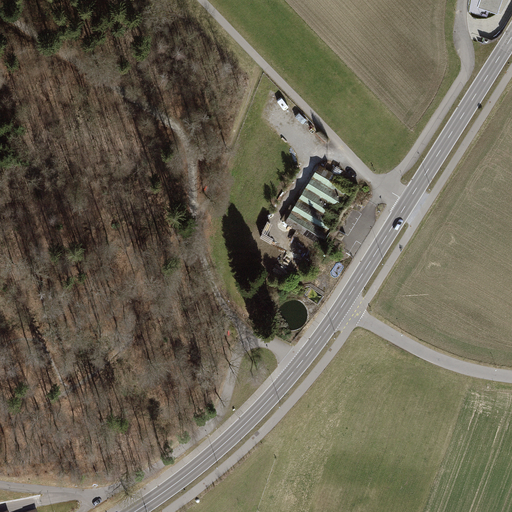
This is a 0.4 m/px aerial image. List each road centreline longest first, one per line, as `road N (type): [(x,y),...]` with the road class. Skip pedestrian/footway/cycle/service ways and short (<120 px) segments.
road 1 (track): [(249,342),(214,288),(197,240),(181,130),(0,13)]
road 2 (residential): [(299,365),(268,342),(244,344),(209,426),(129,483),(79,493)]
road 3 (unclassified): [(201,0),(383,187)]
road 4 (secondary): [(299,365),(247,423),(135,511)]
road 5 (unclassified): [(383,187),(463,77),(463,0)]
road 6 (secondary): [(511,35),(407,202)]
road 7 (unclassified): [(341,307),(450,364),(511,377)]
road 8 (track): [(260,60),(193,223)]
road 9 (secondary): [(407,202),(341,307)]
